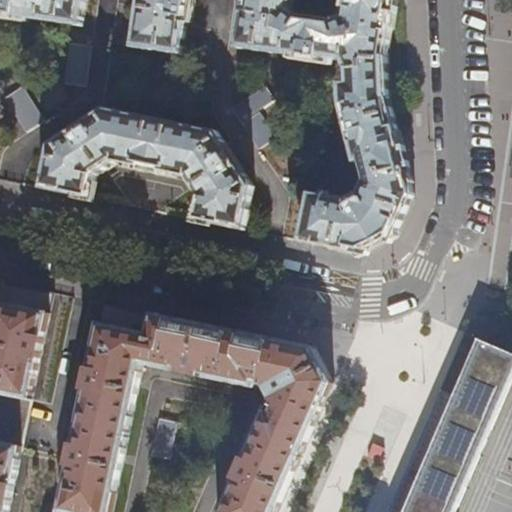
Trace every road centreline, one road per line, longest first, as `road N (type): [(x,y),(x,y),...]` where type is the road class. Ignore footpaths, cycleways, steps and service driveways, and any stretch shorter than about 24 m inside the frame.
road 1 (residential): [(0,245),(340,314),(388,298)]
road 2 (residential): [(0,214),(388,298)]
road 3 (residential): [(388,298),(414,289),(456,191),(445,0)]
